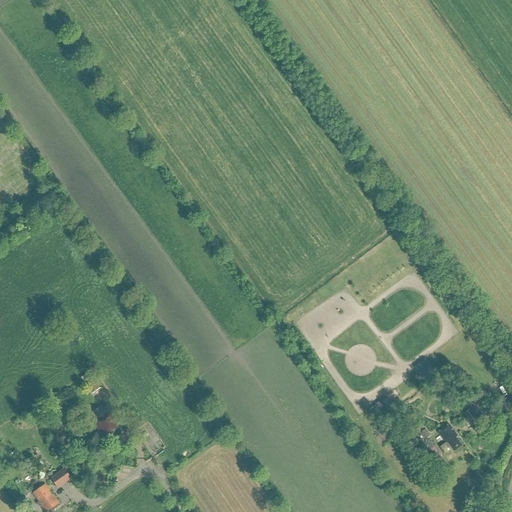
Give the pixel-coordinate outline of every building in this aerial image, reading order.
[(424,380),(435,371),(425,359),(414,367),(424,380)] [(91,378),(90,377),(89,376),(82,380),(92,395),(101,389),(92,377),(91,378)] [(104,438),(120,427),(109,413),(111,411),(105,403),(100,407),(99,407),(93,412),(88,415),(104,438)] [(463,414),(471,423),(478,418),(470,408),(463,414)] [(425,439),(430,435),(419,422),(409,430),(415,437),(419,433),(425,439)] [(463,446),(474,440),(465,423),(454,428),(463,446)] [(462,446),(455,437),(457,436),(449,424),(438,432),(446,444),(440,447),(446,455),(453,450),(454,451),(462,446)] [(64,444),(57,435),(53,438),(61,448),(64,444)] [(411,461),(402,465),(407,473),(415,469),(411,461)] [(50,479),(58,489),(71,480),(64,470),(50,479)] [(46,511),(59,503),(45,484),(33,493),(46,511)]
